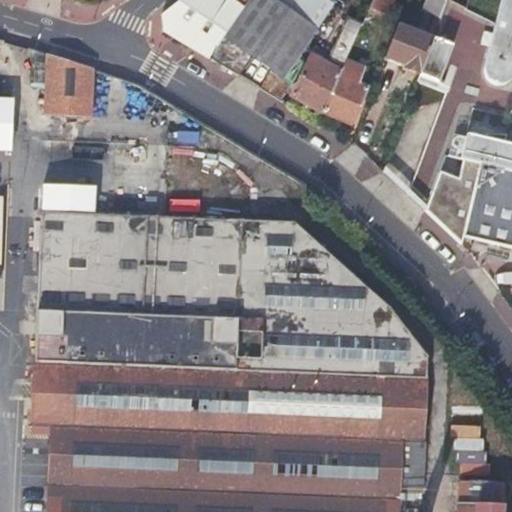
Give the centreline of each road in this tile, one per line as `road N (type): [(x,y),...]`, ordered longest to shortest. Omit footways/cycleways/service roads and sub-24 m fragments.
road 1 (residential): [(101,46),(327,167),(449,278),(511,360)]
road 2 (unknown): [(13,409),(12,98)]
